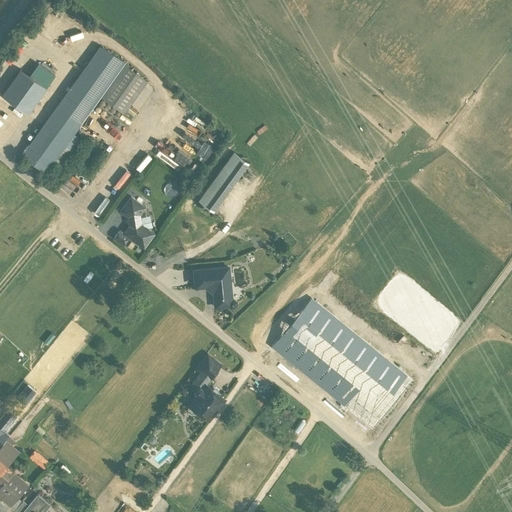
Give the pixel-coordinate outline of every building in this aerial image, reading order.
[(51,24),(69,33),(73,26),(70,24),(73,18),(59,10),(51,24)] [(99,47),(29,144),(53,162),(102,95),(124,65),(99,47)] [(30,76),(46,88),(55,77),(38,65),(30,76)] [(124,65),(102,95),(125,111),(146,81),(124,65)] [(30,76),(20,69),(1,96),(27,114),(46,88),(30,76)] [(178,139),(191,147),(198,137),(185,129),(178,139)] [(161,139),(156,145),(168,156),(173,150),(161,139)] [(142,161),(151,144),(146,142),(137,159),(142,161)] [(29,144),(21,154),(46,172),(53,162),(29,144)] [(204,192),(220,203),(248,162),(234,152),(204,192)] [(220,203),(204,192),(198,201),(213,211),(220,203)] [(145,207),(131,196),(120,211),(127,216),(129,225),(124,232),(129,237),(144,248),(155,233),(141,223),(140,214),(145,207)] [(124,232),(119,229),(113,238),(123,245),(129,237),(124,232)] [(228,266),(194,270),(195,286),(207,285),(213,291),(215,307),(229,305),(230,307),(234,306),(236,304),(236,300),(233,298),(231,298),(230,284),(225,284),(223,268),(228,267),(228,266)] [(276,345),(372,424),(407,382),(311,303),(276,345)] [(207,354),(196,368),(201,372),(209,378),(220,364),(207,354)] [(201,372),(192,384),(197,388),(195,390),(195,392),(198,394),(205,384),(209,378),(201,372)] [(198,394),(192,402),(200,408),(200,413),(204,416),(209,415),(211,416),(224,399),(205,384),(198,394)] [(189,412),(195,419),(200,414),(194,407),(189,412)] [(0,419),(0,447),(5,441),(8,437),(3,433),(4,428),(14,415),(8,410),(0,419)] [(18,452),(5,441),(0,447),(0,459),(7,465),(18,452)] [(45,469),(51,462),(37,449),(31,456),(45,469)] [(7,465),(0,459),(0,481),(2,483),(12,472),(13,471),(7,465)] [(28,485),(12,472),(2,483),(0,485),(0,495),(10,504),(11,505),(17,498),(17,497),(21,493),(28,485)] [(28,505),(21,511),(43,511),(50,504),(37,493),(28,505)] [(17,498),(11,505),(10,504),(9,506),(14,511),(22,502),(17,498)] [(22,502),(14,511),(15,511),(21,511),(28,505),(23,500),(22,502)]
